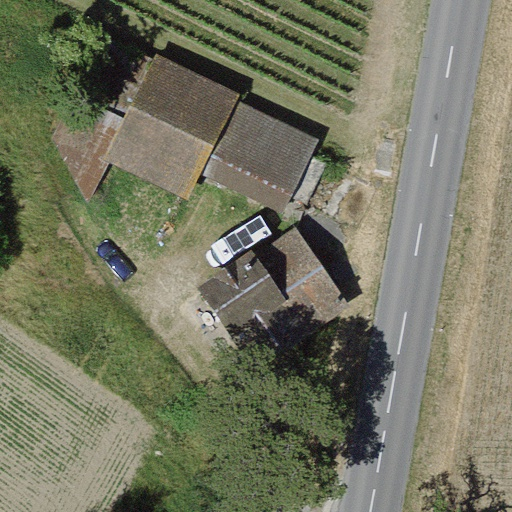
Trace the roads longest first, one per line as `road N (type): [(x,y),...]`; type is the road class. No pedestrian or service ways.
road 1 (secondary): [(459,0),(366,511)]
road 2 (track): [(158,284),(278,511)]
